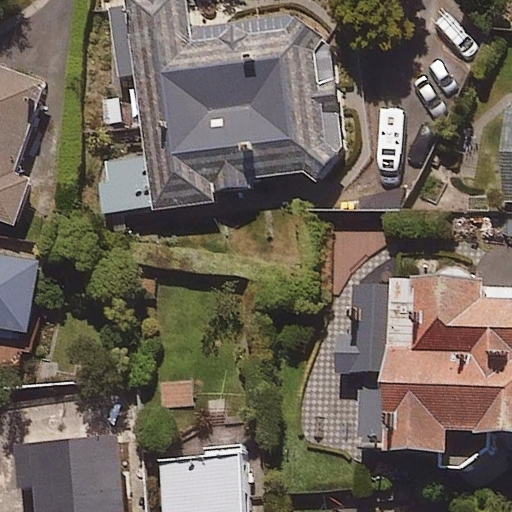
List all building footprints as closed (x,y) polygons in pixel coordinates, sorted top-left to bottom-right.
[(356,170),(353,168),(351,52),(332,53),(331,31),(199,37),(197,0),(139,0),(141,20),(117,21),(120,84),(149,83),(153,164),(105,166),(107,220),(225,214),(224,204),(264,202),(263,189),(316,187),(330,199),(356,170)] [(56,98),(0,77),(0,227),(24,237),(41,191),(24,185),(56,98)] [(37,346),(49,274),(0,265),(0,352),(2,340),(37,346)] [(511,301),(491,302),(481,286),(465,281),(454,285),(445,293),(358,295),(358,329),(344,329),(345,386),(369,385),(370,465),(408,465),(408,485),(478,484),(510,471),(511,470),(511,301)] [(140,511),(138,454),(30,459),(32,503),(53,502),(53,511),(140,511)] [(256,511),(254,459),(169,463),(171,511),(256,511)]
